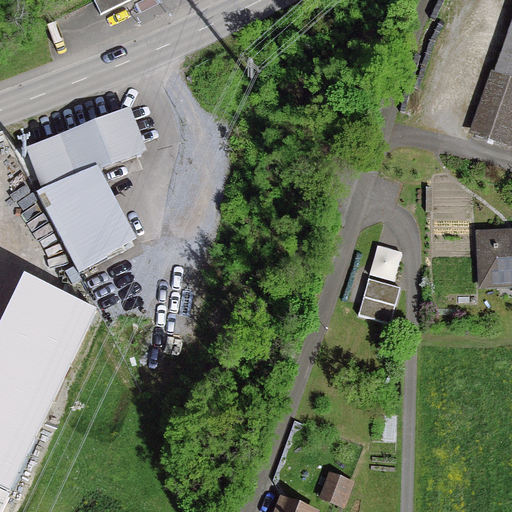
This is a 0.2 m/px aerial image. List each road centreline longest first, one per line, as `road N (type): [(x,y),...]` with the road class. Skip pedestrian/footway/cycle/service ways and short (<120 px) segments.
road 1 (residential): [(241,511),(362,194)]
road 2 (residential): [(248,0),(0,105)]
